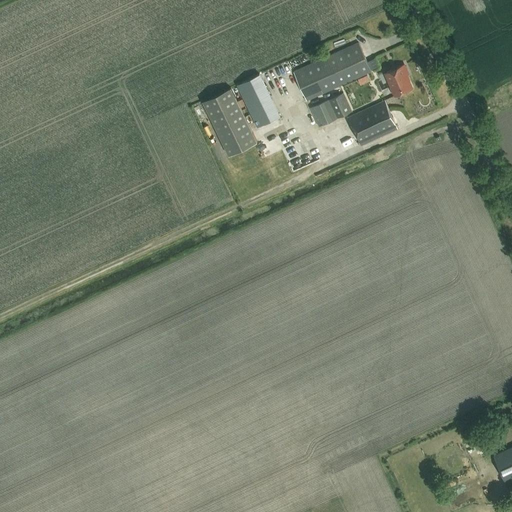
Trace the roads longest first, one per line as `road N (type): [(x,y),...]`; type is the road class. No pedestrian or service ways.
road 1 (track): [(0,319),(320,165)]
road 2 (unclassified): [(511,217),(405,0)]
